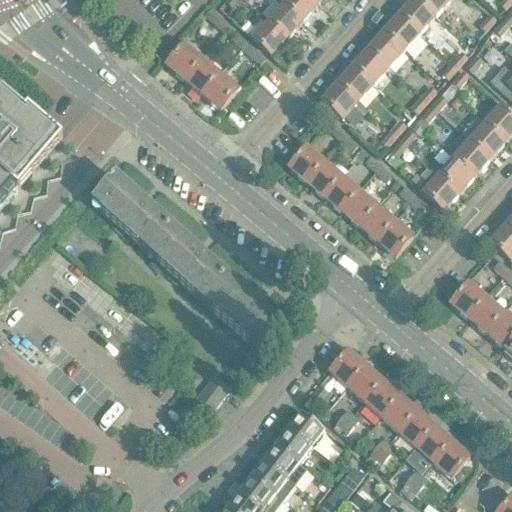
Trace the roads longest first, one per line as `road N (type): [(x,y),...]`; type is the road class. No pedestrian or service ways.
road 1 (residential): [(149,511),(235,439),(358,296)]
road 2 (residential): [(381,0),(218,179)]
road 3 (residential): [(0,257),(131,107)]
road 4 (tertiary): [(358,296),(218,179)]
road 5 (residential): [(390,322),(511,186)]
road 6 (tertiary): [(511,425),(390,322)]
road 7 (tertiary): [(1,0),(41,52),(92,76)]
